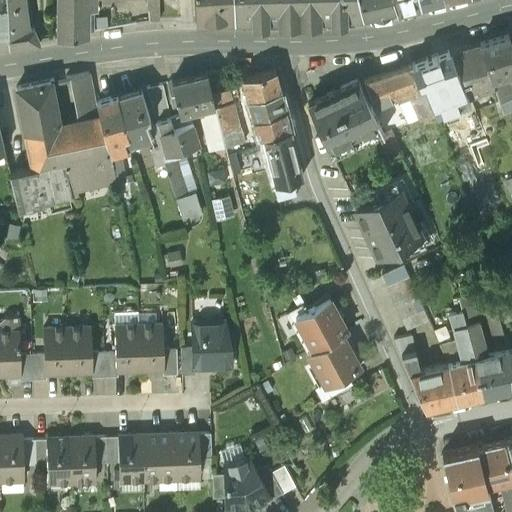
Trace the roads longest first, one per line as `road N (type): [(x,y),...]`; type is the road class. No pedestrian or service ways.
road 1 (residential): [(281,46),(310,151),(420,425)]
road 2 (secondary): [(281,46),(148,47),(0,72)]
road 3 (secondary): [(511,11),(423,32),(281,46)]
road 4 (residential): [(0,404),(198,398)]
road 5 (residential): [(326,511),(394,439),(420,425)]
